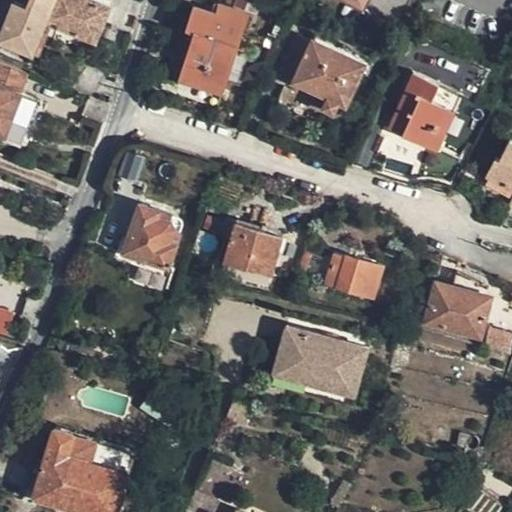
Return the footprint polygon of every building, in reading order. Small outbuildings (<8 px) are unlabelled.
[(31,0),(28,8),(13,2),(0,37),(0,41),(33,54),(46,21),(96,42),(110,6),(96,0),(31,0)] [(181,81),(220,94),(246,12),(222,3),(219,12),(196,6),(189,28),(197,31),(181,81)] [(310,40),(296,34),(279,72),(291,78),(291,81),(326,97),(321,108),(334,115),(339,103),(347,107),(367,63),(312,38),(310,40)] [(0,63),(0,136),(4,138),(28,75),(0,63)] [(388,129),(437,152),(461,94),(413,72),(388,129)] [(511,142),(508,140),(499,160),(494,157),(485,177),(511,191),(511,194),(508,202),(511,204),(511,142)] [(123,253),(173,270),(175,263),(171,261),(180,233),(173,231),(170,219),(172,214),(141,203),(123,253)] [(227,255),(272,268),(282,235),(251,226),(249,231),(235,226),(227,255)] [(325,282),(372,297),(382,266),(349,256),(334,251),(325,282)] [(426,323),(479,338),(492,296),(475,292),(480,275),(456,269),(451,285),(436,282),(426,323)] [(274,375),(306,383),(308,376),(283,370),(292,329),(285,327),(274,375)] [(316,334),(292,329),(283,370),(308,376),(306,383),(330,389),(333,382),(358,389),(367,346),(343,340),(338,336),(320,333),(316,334)] [(356,395),(358,389),(333,382),(330,389),(356,395)] [(117,511),(133,452),(55,429),(44,467),(34,464),(25,493),(87,511),(117,511)] [(211,511),(215,504),(192,495),(186,511),(211,511)]
